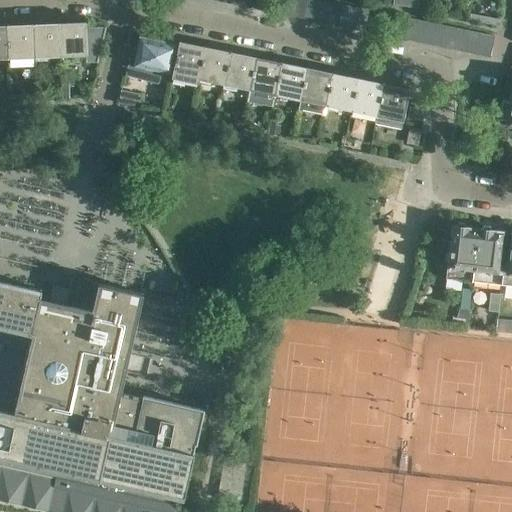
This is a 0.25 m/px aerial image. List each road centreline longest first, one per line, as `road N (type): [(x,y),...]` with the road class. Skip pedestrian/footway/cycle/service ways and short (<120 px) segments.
road 1 (residential): [(511,192),(442,183),(444,139),(466,71),(130,3)]
road 2 (residential): [(95,162),(130,3)]
road 3 (residential): [(130,3),(0,0)]
